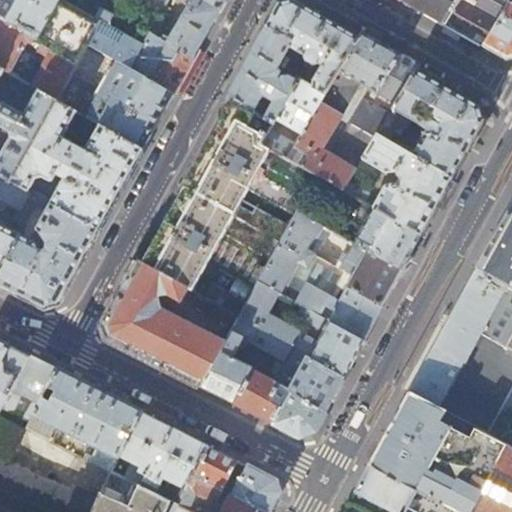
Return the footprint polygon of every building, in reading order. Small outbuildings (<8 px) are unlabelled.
[(0,0),(0,16),(38,37),(36,40),(42,44),(76,64),(87,43),(131,68),(162,13),(165,8),(151,0),(0,0)] [(192,0),(168,42),(195,57),(217,16),(226,0),(192,0)] [(274,13),(267,26),(294,41),(291,46),(305,55),(302,59),(315,66),(318,62),(323,65),(314,80),(313,84),(326,91),(359,38),(332,22),(294,0),(292,0),(279,4),(274,13)] [(403,0),(423,11),(445,24),(459,0),(403,0)] [(464,0),(464,2),(459,0),(445,24),(483,46),(507,4),(500,0),(496,6),(485,0),(464,0)] [(511,4),(508,2),(508,3),(507,4),(483,46),(506,59),(511,57),(511,4)] [(195,57),(168,42),(166,45),(156,39),(168,17),(162,13),(131,68),(175,93),(175,94),(196,57),(195,57)] [(38,37),(0,16),(0,68),(4,70),(14,76),(18,78),(24,66),(16,62),(28,41),(35,44),(38,53),(42,44),(36,40),(38,37)] [(276,73),(291,46),(294,41),(267,26),(260,39),(228,97),(233,100),(273,122),(298,81),(288,76),(282,77),(276,73)] [(362,32),(359,38),(326,91),(300,134),(292,147),(286,158),(343,190),(348,181),(356,168),(321,148),(361,82),(372,89),(370,93),(374,96),(377,92),(397,103),(417,70),(420,65),(410,60),(400,54),(384,45),(362,32)] [(175,93),(131,68),(87,43),(76,64),(56,100),(57,101),(143,150),(159,121),(171,101),(175,93)] [(76,64),(42,44),(38,53),(47,58),(32,86),(37,90),(56,100),(76,64)] [(450,89),(417,70),(397,103),(392,109),(391,113),(377,135),(396,146),(402,136),(393,131),(398,124),(407,129),(412,120),(427,129),(414,151),(409,148),(406,152),(452,178),(458,167),(469,148),(484,120),(480,106),(456,93),(450,89)] [(28,84),(18,78),(14,76),(8,89),(21,96),(28,84)] [(301,77),(298,81),(273,122),(273,123),(274,123),(277,119),(300,134),(326,91),(313,84),(301,77)] [(459,88),(456,93),(480,106),(484,120),(469,148),(474,151),(490,122),(485,102),(459,88)] [(57,101),(56,100),(37,90),(23,114),(1,102),(0,103),(0,125),(10,131),(13,137),(0,158),(0,176),(12,183),(57,101)] [(377,135),(391,113),(363,97),(349,121),(376,137),(377,135)] [(163,226),(160,231),(143,263),(189,289),(198,293),(240,317),(259,282),(289,226),(257,208),(254,213),(240,206),(271,150),(261,144),(268,133),(273,123),(273,122),(233,100),(206,147),(199,161),(163,226)] [(117,198),(143,150),(57,101),(12,183),(30,193),(99,230),(117,198)] [(292,147),(268,133),(261,144),(271,150),(286,158),(292,147)] [(396,146),(377,135),(376,137),(362,159),(384,172),(396,171),(400,178),(398,184),(385,184),(373,207),(376,209),(422,235),(433,215),(452,178),(406,152),(396,146)] [(30,193),(12,183),(0,176),(0,210),(1,210),(2,210),(3,210),(4,209),(7,204),(16,209),(15,211),(14,221),(19,223),(20,213),(30,193)] [(369,193),(348,181),(343,190),(364,202),(369,193)] [(18,233),(20,234),(6,261),(3,260),(0,267),(0,285),(27,299),(44,307),(59,303),(77,269),(94,238),(99,230),(30,193),(20,213),(19,223),(18,233)] [(422,235),(376,209),(357,244),(368,249),(403,269),(409,259),(422,235)] [(511,212),(508,210),(481,260),(476,268),(511,288),(511,212)] [(329,321),(368,249),(357,244),(298,211),(289,226),(259,282),(279,293),(302,306),(329,321)] [(0,224),(0,267),(3,260),(6,261),(20,234),(18,233),(0,224)] [(368,249),(329,321),(365,341),(381,310),(395,285),(403,269),(368,249)] [(189,289),(143,263),(138,260),(121,292),(103,325),(107,339),(163,368),(201,387),(227,341),(163,308),(159,297),(168,296),(180,303),(182,302),(189,289)] [(409,392),(487,432),(511,386),(511,288),(476,268),(446,323),(409,392)] [(267,314),(279,293),(259,282),(240,317),(251,323),(292,346),(299,332),(267,314)] [(234,327),(240,317),(198,293),(192,304),(234,327)] [(323,332),(329,321),(302,306),(296,316),(323,332)] [(243,339),(251,323),(240,317),(234,327),(227,341),(201,387),(251,412),(271,422),(288,390),(287,390),(273,382),(274,381),(253,370),(254,368),(234,357),(240,344),(245,346),(248,341),(243,339)] [(329,321),(323,332),(317,342),(310,356),(346,376),(361,348),(365,341),(329,321)] [(243,339),(248,341),(278,358),(270,372),(277,376),(293,346),(292,346),(251,323),(243,339)] [(317,342),(299,332),(292,346),(293,346),(307,354),(310,356),(317,342)] [(0,409),(1,410),(30,356),(0,340),(0,409)] [(346,376),(310,356),(307,354),(293,346),(277,376),(274,381),(273,382),(287,390),(288,390),(327,411),(331,404),(346,376)] [(31,354),(30,356),(1,410),(0,412),(0,415),(9,420),(22,395),(33,400),(25,416),(31,420),(58,368),(34,356),(31,354)] [(101,390),(58,368),(31,420),(27,428),(55,443),(61,430),(118,458),(119,456),(143,411),(101,390)] [(317,430),(327,411),(288,390),(271,422),(275,425),(299,437),(308,433),(317,430)] [(511,511),(511,444),(487,432),(409,392),(405,399),(373,457),(369,465),(455,511),(457,511),(511,511)] [(143,413),(143,411),(119,456),(141,467),(139,472),(145,475),(143,480),(159,488),(164,479),(186,490),(194,475),(209,447),(174,429),(143,413)] [(25,428),(9,420),(0,415),(0,489),(26,501),(50,511),(92,511),(97,501),(39,475),(10,462),(25,428)] [(222,490),(237,461),(209,447),(194,475),(222,490)] [(247,465),(245,466),(233,490),(229,487),(227,491),(230,492),(220,511),(270,511),(282,492),(278,479),(248,464),(247,465)] [(454,511),(455,511),(369,465),(354,492),(390,511),(454,511)] [(218,497),(222,490),(194,475),(186,490),(178,504),(188,509),(198,488),(218,497)] [(107,478),(97,501),(92,511),(165,511),(166,511),(168,511),(173,511),(178,504),(129,480),(126,487),(107,478)]
